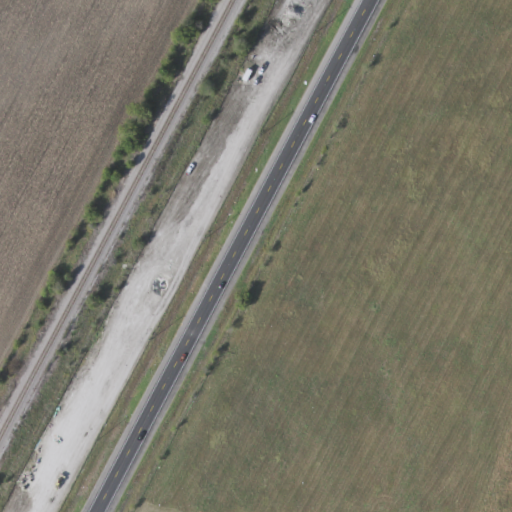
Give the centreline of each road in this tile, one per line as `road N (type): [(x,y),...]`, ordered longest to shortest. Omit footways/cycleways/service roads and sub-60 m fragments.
road 1 (residential): [(230,511),(509,0)]
road 2 (primary): [(94,511),(371,0)]
road 3 (residential): [(304,378),(409,440),(511,461)]
road 4 (residential): [(380,238),(511,297)]
